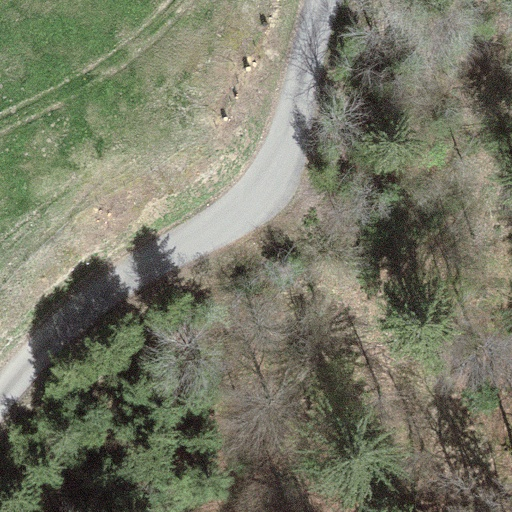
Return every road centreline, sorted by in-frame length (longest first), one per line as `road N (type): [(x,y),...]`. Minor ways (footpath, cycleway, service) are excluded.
road 1 (unclassified): [(321,0),(273,170),(231,211),(71,311),(0,395)]
road 2 (track): [(0,124),(102,67),(180,0)]
